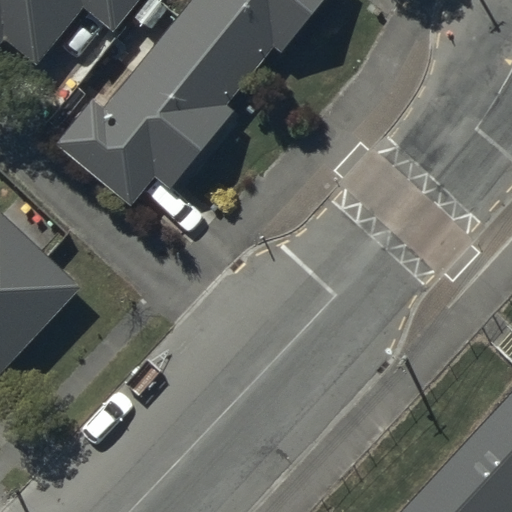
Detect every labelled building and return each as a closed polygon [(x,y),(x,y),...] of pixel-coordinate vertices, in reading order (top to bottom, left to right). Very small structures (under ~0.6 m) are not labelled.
[(0,0),(0,43),(10,31),(41,57),(86,3),(116,28),(138,0),(0,0)] [(196,0),(185,13),(259,72),(277,45),(290,55),(332,0),(196,0)] [(97,101),(60,147),(135,207),(158,180),(175,194),(237,116),(229,109),(259,72),(185,13),(108,109),(97,101)] [(0,213),(0,382),(87,290),(2,211),(0,213)] [(511,511),(511,399),(408,511),(511,511)]
